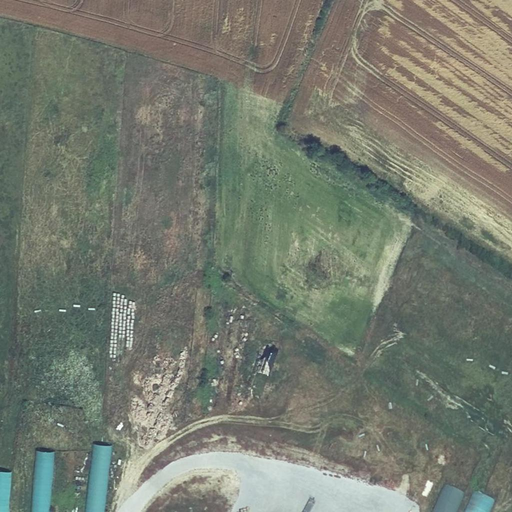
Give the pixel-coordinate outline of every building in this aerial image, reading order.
[(84,511),(106,511),(111,442),(89,440),(84,511)] [(33,447),(29,511),(50,511),(53,448),(33,447)] [(0,467),(0,511),(7,511),(10,468),(0,467)] [(440,482),(429,511),(454,511),(462,490),(440,482)] [(470,489),(461,511),(483,511),(490,496),(470,489)]
